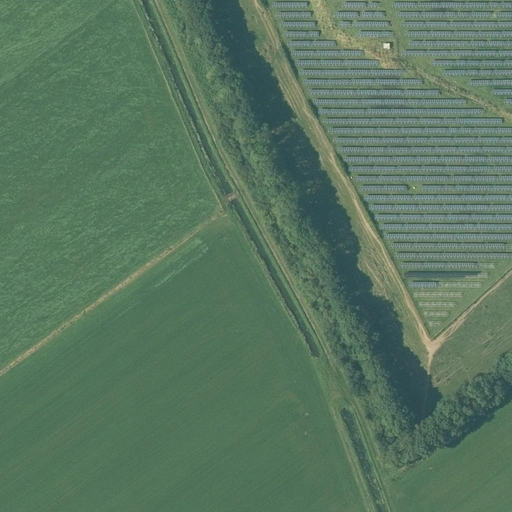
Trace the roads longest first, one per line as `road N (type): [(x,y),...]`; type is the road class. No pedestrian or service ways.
road 1 (track): [(372,511),(332,402),(322,339),(240,190),(156,0)]
road 2 (track): [(307,0),(319,30),(511,119)]
